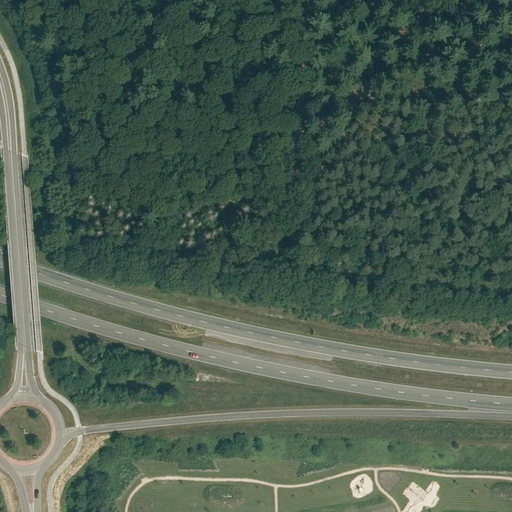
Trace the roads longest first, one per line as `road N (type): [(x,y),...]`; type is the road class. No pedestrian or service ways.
road 1 (primary): [(511,373),(289,341),(99,294),(0,260)]
road 2 (primary): [(0,294),(266,368),(511,404)]
road 3 (track): [(511,292),(102,244),(60,222)]
road 4 (primary): [(60,436),(214,417),(511,412)]
road 5 (track): [(312,0),(282,268)]
road 6 (primary): [(24,356),(10,161)]
